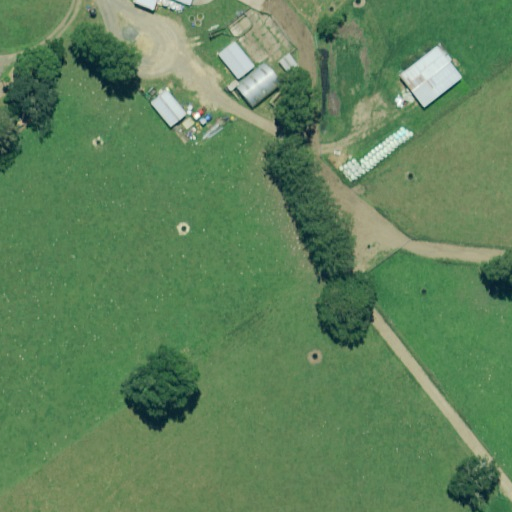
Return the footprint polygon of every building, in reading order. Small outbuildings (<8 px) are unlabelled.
[(191,0),(134,0),(133,3),(152,11),(156,0),(174,0),(190,6),(191,0)] [(254,67),(235,43),(219,56),(238,80),(254,67)] [(460,79),(436,48),(398,77),(423,108),(460,79)] [(297,66),(289,55),(279,63),(287,74),(297,66)] [(280,84),(264,66),(237,90),(253,108),(280,84)] [(187,116),(167,91),(151,104),(171,129),(187,116)]
